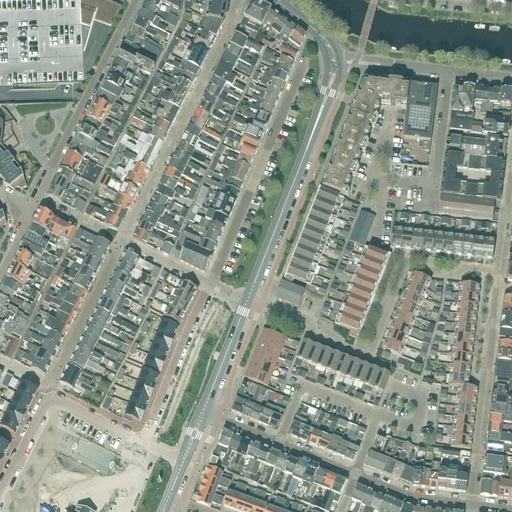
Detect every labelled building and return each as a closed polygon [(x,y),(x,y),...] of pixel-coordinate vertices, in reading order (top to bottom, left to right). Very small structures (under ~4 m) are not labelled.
[(28,0),(0,1),(0,106),(0,107),(1,107),(7,107),(11,107),(12,107),(14,107),(14,106),(19,106),(67,104),(68,104),(73,104),(75,101),(75,100),(74,84),(83,84),(84,83),(86,78),(87,77),(103,46),(103,45),(97,39),(90,33),(94,21),(100,1),(97,0),(28,0)] [(147,0),(142,11),(161,21),(166,24),(175,28),(179,20),(181,7),(181,0),(147,0)] [(218,0),(200,0),(205,1),(204,7),(226,12),(228,3),(218,0)] [(258,35),(262,28),(271,10),(253,1),(241,26),(258,35)] [(226,12),(204,7),(201,6),(200,11),(208,13),(206,18),(210,19),(223,22),(226,12)] [(272,29),(281,17),(271,10),(262,28),(258,35),(254,44),(258,46),(263,37),(262,37),(269,27),(272,29)] [(165,33),(167,29),(159,25),(161,21),(142,11),(138,19),(150,25),(165,33)] [(190,22),(191,15),(184,14),(183,21),(190,22)] [(281,35),(289,24),(281,17),(272,29),(266,37),(262,45),(270,49),(274,43),(270,41),(276,32),(281,35)] [(155,33),(148,29),(150,25),(138,19),(134,27),(146,34),(164,43),(168,37),(156,31),(155,33)] [(208,24),(199,19),(196,24),(206,29),(204,33),(216,39),(222,28),(223,22),(210,19),(210,22),(208,24)] [(179,30),(182,32),(184,33),(188,24),(183,21),(183,22),(179,30)] [(284,48),(298,30),(289,24),(281,35),(276,41),(274,43),(270,49),(274,52),(280,44),(282,42),(284,44),(282,47),(284,48)] [(258,35),(241,26),(236,35),(254,44),(258,35)] [(163,52),(164,49),(160,47),(151,41),(144,38),(146,34),(134,27),(130,35),(148,45),(163,52)] [(306,36),(298,30),(284,48),(280,54),(295,62),(299,54),(290,50),(293,46),(300,50),(306,36)] [(212,47),(216,39),(204,33),(202,37),(196,34),(194,38),(195,38),(200,41),(212,47)] [(163,52),(148,45),(130,35),(125,44),(138,50),(159,60),(163,52)] [(258,46),(254,44),(236,35),(230,46),(246,54),(248,49),(260,56),(263,49),(258,46)] [(180,41),(178,40),(174,38),(170,46),(174,48),(175,47),(177,48),(180,41)] [(212,47),(200,41),(195,38),(193,43),(185,39),(183,42),(188,45),(191,47),(191,46),(194,48),(208,55),(212,47)] [(154,68),(159,60),(138,50),(125,44),(121,51),(141,61),(154,68)] [(191,46),(191,47),(188,45),(185,50),(187,52),(185,56),(191,59),(188,64),(188,65),(200,71),(208,55),(194,48),(191,46)] [(252,62),(246,58),(248,55),(246,54),(230,46),(226,54),(239,61),(255,69),(259,60),(255,58),(252,62)] [(154,68),(141,61),(121,51),(117,60),(141,72),(145,74),(151,76),(154,68)] [(237,65),(239,61),(226,54),(222,62),(235,69),(246,74),(248,70),(237,65)] [(275,59),(265,54),(263,58),(292,70),(294,64),(282,58),(280,62),(275,59)] [(288,78),(292,70),(263,58),(262,62),(273,67),(271,70),(276,72),(288,78)] [(139,81),(139,78),(140,76),(139,75),(141,72),(117,60),(113,67),(135,79),(139,81)] [(200,71),(188,65),(182,62),(181,66),(174,63),(172,67),(175,69),(184,73),(196,79),(200,71)] [(247,85),(249,81),(244,78),(233,72),(235,69),(222,62),(218,71),(231,77),(237,80),(247,85)] [(131,87),(132,85),(135,79),(113,67),(109,76),(126,84),(131,87)] [(276,72),(271,70),(269,74),(262,71),(260,75),(272,80),(285,86),(288,78),(276,72)] [(243,94),(245,89),(235,84),(237,80),(231,77),(218,71),(214,78),(226,85),(243,94)] [(192,87),(196,79),(184,73),(182,77),(173,73),(171,77),(174,78),(180,81),(192,87)] [(256,83),(260,75),(256,73),(252,81),(256,83)] [(141,82),(142,82),(147,84),(151,76),(145,74),(141,82)] [(172,82),(156,74),(154,78),(161,82),(167,85),(173,88),(188,95),(192,87),(180,81),(174,78),(172,82)] [(124,88),(126,84),(109,76),(105,83),(126,94),(129,96),(131,92),(124,88)] [(150,86),(154,88),(157,90),(161,82),(154,78),(150,86)] [(239,101),(241,99),(234,95),(234,94),(224,89),(226,85),(214,78),(210,87),(222,93),(228,96),(239,101)] [(282,94),(285,86),(272,80),(270,85),(264,82),(262,85),(269,88),(282,94)] [(363,83),(361,90),(377,95),(378,94),(382,95),(384,96),(381,102),(382,103),(382,102),(399,105),(399,108),(400,108),(401,111),(407,111),(410,85),(369,80),(369,81),(364,84),(363,83)] [(142,93),(147,84),(142,82),(138,90),(142,93)] [(129,96),(126,94),(105,83),(101,92),(113,98),(116,100),(119,101),(121,97),(123,98),(124,96),(128,98),(129,96)] [(267,93),(260,90),(254,87),(255,85),(251,83),(248,90),(260,94),(278,102),(282,94),(269,88),(267,93)] [(431,142),(437,88),(410,85),(407,111),(403,139),(431,142)] [(236,109),(238,105),(227,99),(228,96),(222,93),(210,87),(206,95),(218,101),(225,104),(226,105),(236,109)] [(184,104),(188,95),(173,88),(172,90),(175,91),(173,93),(169,91),(167,95),(169,96),(184,104)] [(486,116),(489,89),(477,88),(477,90),(475,102),(481,103),(480,115),(486,116)] [(499,105),(501,91),(489,89),(486,116),(492,116),(493,104),(499,105)] [(134,98),(135,98),(138,100),(142,93),(138,90),(134,98)] [(372,120),(381,97),(377,95),(361,90),(352,113),(372,120)] [(471,115),(474,91),(465,90),(465,93),(461,92),(460,91),(457,91),(456,92),(454,92),(451,119),(455,119),(456,113),(471,115)] [(511,101),(511,91),(501,91),(499,105),(499,106),(511,108),(511,101)] [(116,100),(113,98),(101,92),(96,101),(112,109),(119,113),(121,108),(114,104),(116,100)] [(180,111),(184,104),(169,96),(167,95),(161,92),(157,99),(163,102),(167,105),(180,111)] [(146,104),(150,96),(146,94),(142,102),(146,104)] [(275,110),(278,102),(260,94),(258,98),(253,96),(252,101),(257,103),(275,110)] [(224,114),(226,110),(224,109),(226,105),(225,104),(218,101),(206,95),(202,103),(224,114)] [(134,109),(138,100),(135,98),(130,107),(134,109)] [(117,117),(119,113),(112,109),(96,101),(92,110),(110,119),(115,121),(117,117),(109,113),(110,113),(117,117)] [(257,103),(255,107),(243,102),(241,106),(258,114),(271,119),(275,110),(257,103)] [(167,105),(165,109),(154,103),(152,107),(163,113),(176,119),(180,111),(167,105)] [(232,118),(224,114),(202,103),(198,111),(210,117),(217,120),(228,126),(232,118)] [(126,116),(130,118),(134,109),(130,107),(126,116)] [(108,124),(110,119),(92,110),(87,119),(103,127),(115,133),(117,128),(108,124)] [(208,121),(210,117),(198,111),(194,119),(206,125),(213,129),(214,126),(212,126),(213,123),(208,121)] [(151,122),(148,121),(140,117),(141,115),(137,112),(133,119),(145,125),(167,136),(172,128),(153,118),(147,115),(146,116),(152,120),(151,122)] [(256,118),(247,114),(243,112),(241,116),(255,122),(268,127),(271,119),(258,114),(256,118)] [(172,128),(176,119),(163,113),(161,118),(155,114),(153,118),(172,128)] [(362,145),(372,120),(352,113),(342,138),(362,145)] [(130,118),(126,116),(124,115),(119,124),(121,125),(125,127),(130,118)] [(498,118),(486,117),(485,124),(509,128),(510,120),(506,119),(502,119),(498,118)] [(100,131),(103,127),(87,119),(83,127),(106,139),(108,135),(100,131)] [(163,145),(167,136),(145,125),(133,119),(131,123),(145,130),(142,134),(149,138),(163,145)] [(220,142),(222,138),(215,135),(204,129),(206,125),(194,119),(190,127),(208,136),(213,139),(220,142)] [(225,130),(227,126),(218,122),(216,126),(225,130)] [(264,135),(268,127),(255,122),(253,126),(245,123),(243,127),(245,127),(264,135)] [(508,138),(509,128),(485,124),(484,129),(472,128),(471,133),(508,138)] [(121,136),(125,127),(121,125),(117,134),(121,136)] [(112,142),(106,139),(83,127),(78,136),(100,147),(102,143),(111,147),(108,151),(112,153),(114,149),(116,144),(112,142)] [(216,151),(218,147),(211,143),(207,141),(208,139),(206,139),(208,136),(190,127),(186,135),(199,142),(209,147),(216,151)] [(261,144),(264,135),(245,127),(242,136),(245,137),(246,138),(261,144)] [(121,136),(117,134),(116,133),(112,142),(116,144),(121,136)] [(149,138),(142,134),(138,143),(144,147),(158,154),(163,145),(149,138)] [(212,159),(214,155),(205,150),(197,146),(199,142),(186,135),(181,144),(195,151),(203,154),(212,159)] [(100,147),(78,136),(74,144),(88,151),(95,155),(97,151),(110,157),(112,153),(108,151),(100,147)] [(142,151),(134,147),(127,143),(129,139),(124,137),(120,145),(125,147),(132,151),(140,155),(154,162),(158,154),(144,147),(142,151)] [(261,144),(246,138),(245,137),(243,140),(236,137),(234,142),(244,147),(257,152),(261,144)] [(362,145),(342,138),(332,162),(352,169),(362,145)] [(500,161),(503,140),(487,138),(486,143),(461,140),(460,149),(459,155),(463,156),(469,157),(476,157),(481,158),(484,158),(484,159),(487,159),(488,160),(500,161)] [(108,161),(95,155),(88,151),(74,144),(70,153),(83,160),(86,156),(93,159),(99,162),(97,167),(103,170),(108,161)] [(207,168),(210,164),(193,155),(195,151),(181,144),(177,152),(191,159),(207,168)] [(121,156),(122,154),(125,147),(120,145),(116,154),(121,156)] [(6,183),(21,171),(21,170),(12,159),(1,146),(0,146),(0,176),(6,183)] [(222,157),(226,148),(222,146),(218,155),(222,157)] [(254,160),(257,152),(244,147),(243,151),(236,148),(234,152),(239,154),(254,160)] [(138,158),(130,154),(126,152),(124,155),(122,154),(121,156),(122,157),(127,160),(131,161),(135,163),(150,171),(154,162),(140,155),(138,158)] [(205,172),(201,170),(188,163),(191,159),(177,152),(173,161),(187,168),(194,172),(194,171),(204,176),(205,172)] [(89,163),(83,160),(70,153),(61,170),(80,180),(94,187),(101,173),(87,166),(89,163)] [(110,164),(117,168),(122,157),(121,156),(116,154),(116,153),(110,164)] [(254,160),(239,154),(238,156),(240,157),(239,159),(235,158),(229,155),(228,159),(237,163),(250,169),(254,160)] [(463,156),(459,155),(446,154),(443,174),(455,176),(456,169),(462,170),(463,156)] [(488,160),(487,159),(485,173),(491,174),(491,180),(503,182),(505,162),(488,160)] [(144,182),(150,171),(135,163),(131,161),(125,172),(130,174),(144,182)] [(200,185),(202,181),(193,176),(195,172),(194,172),(187,168),(173,161),(168,169),(182,176),(200,185)] [(237,163),(236,167),(224,162),(222,166),(229,169),(234,172),(247,177),(250,169),(237,163)] [(342,196),(352,169),(332,162),(321,191),(328,193),(329,191),(342,196)] [(119,169),(117,168),(110,164),(108,168),(117,172),(119,169)] [(180,181),(182,176),(168,169),(164,178),(178,185),(190,191),(192,187),(180,181)] [(247,177),(234,172),(229,169),(227,173),(221,171),(219,176),(223,177),(230,180),(243,186),(247,177)] [(94,187),(80,180),(61,170),(57,179),(71,186),(90,196),(94,187)] [(21,190),(27,188),(21,171),(6,183),(3,185),(6,186),(15,191),(15,190),(19,187),(21,190)] [(139,192),(144,182),(130,174),(124,185),(139,192)] [(454,183),(455,176),(443,174),(441,195),(458,197),(460,184),(454,183)] [(106,190),(112,179),(105,175),(99,186),(106,190)] [(240,194),(243,186),(230,180),(223,177),(222,181),(220,185),(240,194)] [(175,189),(178,185),(164,178),(160,186),(180,197),(181,197),(183,193),(175,189)] [(90,196),(71,186),(57,179),(52,187),(74,199),(79,201),(81,198),(87,202),(90,196)] [(236,202),(240,194),(220,185),(211,182),(206,180),(205,184),(223,192),(221,196),(236,202)] [(500,202),(503,182),(491,180),(490,188),(484,187),(482,200),(500,202)] [(133,203),(139,192),(124,185),(119,196),(133,203)] [(178,201),(180,197),(160,186),(155,195),(172,203),(174,199),(178,201)] [(79,201),(74,199),(52,187),(47,197),(81,214),(86,204),(79,201)] [(206,197),(208,191),(203,188),(195,206),(201,208),(203,204),(205,199),(206,197)] [(344,200),(328,193),(321,191),(285,283),(292,285),(294,280),(310,286),(344,200)] [(191,192),(187,200),(189,201),(193,203),(194,200),(196,194),(191,192)] [(206,197),(205,199),(203,204),(211,207),(209,212),(214,214),(229,220),(236,202),(221,196),(216,194),(215,198),(208,196),(208,198),(206,197)] [(175,205),(172,203),(155,195),(151,204),(164,210),(166,205),(173,209),(175,205)] [(493,222),(495,202),(441,195),(439,215),(493,222)] [(128,214),(133,203),(119,196),(113,207),(128,214)] [(128,214),(113,207),(105,203),(101,212),(123,223),(128,214)] [(166,211),(164,210),(151,204),(146,212),(172,225),(174,221),(164,216),(166,211)] [(180,218),(185,220),(188,211),(177,205),(176,208),(182,211),(180,218)] [(89,206),(85,215),(91,218),(92,215),(95,209),(89,206)] [(95,209),(92,215),(94,216),(95,214),(107,220),(104,225),(119,232),(123,223),(101,212),(95,209)] [(76,229),(40,211),(33,225),(69,243),(76,229)] [(177,227),(172,225),(146,212),(141,222),(154,229),(155,229),(158,223),(174,231),(171,237),(177,240),(179,234),(181,230),(177,227)] [(376,218),(374,217),(361,212),(349,242),(364,247),(376,218)] [(212,218),(204,215),(201,213),(199,218),(200,218),(202,219),(225,229),(229,220),(214,214),(212,218)] [(197,217),(196,217),(192,215),(189,222),(194,224),(197,217)] [(181,230),(185,220),(180,218),(177,227),(181,230)] [(225,229),(202,219),(200,218),(198,223),(208,227),(207,232),(221,238),(225,229)] [(152,233),(154,229),(141,222),(137,230),(163,243),(165,239),(157,235),(157,236),(152,233)] [(221,238),(207,232),(188,224),(186,228),(196,233),(205,236),(203,241),(218,247),(221,238)] [(64,252),(69,243),(33,225),(28,234),(49,245),(60,250),(64,252)] [(401,250),(403,230),(393,229),(390,248),(401,250)] [(111,246),(85,233),(80,230),(75,240),(81,243),(83,239),(94,244),(92,249),(106,256),(111,246)] [(165,244),(163,243),(137,230),(133,239),(146,246),(148,241),(163,248),(165,244)] [(411,251),(414,231),(403,230),(401,250),(411,251)] [(421,252),(424,233),(414,231),(411,251),(421,252)] [(218,247),(203,241),(184,233),(180,241),(214,256),(218,247)] [(432,253),(434,234),(424,233),(421,252),(432,253)] [(47,250),(49,245),(28,234),(24,243),(49,256),(51,252),(47,250)] [(442,254),(444,235),(434,234),(432,253),(442,254)] [(452,256),(454,236),(444,235),(442,254),(452,256)] [(462,257),(464,237),(454,236),(452,256),(462,257)] [(472,258),(474,239),(464,237),(462,257),(472,258)] [(482,259),(484,240),(474,239),(472,258),(482,259)] [(92,249),(81,243),(75,240),(72,245),(79,248),(90,254),(87,258),(102,265),(106,256),(92,249)] [(493,260),(495,241),(484,240),(482,259),(493,260)] [(206,275),(214,256),(180,241),(173,259),(206,275)] [(57,260),(56,259),(49,256),(24,243),(20,252),(55,270),(56,268),(54,266),(57,260)] [(170,257),(174,248),(165,244),(163,248),(161,253),(170,257)] [(388,257),(365,248),(335,325),(351,331),(349,337),(356,339),(388,257)] [(60,261),(64,252),(60,250),(56,259),(57,260),(60,261)] [(51,279),(55,270),(20,252),(13,265),(47,283),(51,279)] [(102,265),(87,258),(75,252),(73,254),(75,255),(74,257),(85,263),(83,267),(97,275),(102,265)] [(148,271),(151,266),(126,253),(121,263),(135,270),(137,266),(148,271)] [(60,268),(65,270),(66,271),(69,264),(63,261),(60,268)] [(142,274),(135,270),(121,263),(116,272),(137,283),(142,274)] [(97,275),(83,267),(75,264),(73,268),(80,272),(78,277),(92,284),(97,275)] [(41,296),(47,283),(13,265),(6,279),(41,296)] [(61,280),(65,270),(60,268),(56,277),(60,279),(61,280)] [(156,281),(161,271),(155,268),(150,278),(152,279),(156,281)] [(143,286),(137,283),(116,272),(111,282),(126,289),(128,284),(138,290),(140,287),(142,288),(143,286)] [(92,284),(78,277),(70,273),(68,278),(76,281),(73,286),(88,293),(92,284)] [(427,291),(431,281),(413,274),(409,283),(427,291)] [(53,283),(51,287),(55,289),(60,279),(56,277),(53,283)] [(42,296),(41,296),(6,279),(1,288),(15,295),(33,304),(37,306),(42,296)] [(198,290),(196,289),(182,281),(177,290),(194,299),(198,290)] [(138,295),(126,289),(111,282),(107,291),(121,298),(123,294),(136,300),(138,295)] [(305,292),(285,284),(283,283),(276,299),(298,308),(305,292)] [(424,300),(427,291),(409,283),(406,293),(424,300)] [(480,286),(477,286),(461,284),(459,295),(479,297),(480,286)] [(88,293),(73,286),(69,293),(67,292),(67,290),(62,287),(60,291),(83,302),(88,293)] [(13,300),(15,295),(1,288),(0,290),(0,298),(11,304),(23,309),(25,306),(13,300)] [(154,301),(158,292),(154,290),(150,299),(154,301)] [(189,308),(194,299),(177,290),(173,299),(189,308)] [(78,311),(83,302),(60,291),(59,295),(56,300),(64,304),(78,311)] [(132,306),(134,304),(121,298),(107,291),(102,300),(116,307),(121,310),(123,305),(129,308),(131,306),(132,306)] [(420,310),(424,300),(406,293),(402,303),(420,310)] [(478,307),(479,297),(459,295),(458,305),(478,307)] [(64,304),(56,300),(47,296),(43,302),(50,306),(51,304),(61,309),(59,313),(74,321),(78,311),(64,304)] [(189,308),(173,299),(168,297),(166,300),(171,303),(168,308),(185,316),(189,308)] [(511,306),(511,298),(504,297),(503,306),(511,306)] [(9,308),(11,304),(0,298),(0,309),(29,323),(30,320),(27,318),(18,314),(19,312),(9,308)] [(121,310),(116,307),(102,300),(97,310),(112,317),(114,312),(124,318),(126,315),(128,316),(129,314),(121,310)] [(312,301),(309,310),(320,312),(322,304),(312,301)] [(416,319),(420,310),(402,303),(398,312),(416,319)] [(33,315),(37,306),(33,304),(29,312),(33,315)] [(327,315),(331,307),(325,305),(321,313),(327,315)] [(476,317),(478,307),(458,305),(457,315),(476,317)] [(511,306),(503,306),(502,314),(511,315),(511,306)] [(180,325),(185,316),(168,308),(164,317),(180,325)] [(24,332),(29,323),(0,309),(0,332),(0,333),(13,339),(16,340),(12,348),(9,346),(4,356),(10,359),(24,332)] [(127,325),(112,317),(97,310),(93,318),(107,326),(109,322),(119,327),(131,333),(133,328),(127,325)] [(413,329),(416,319),(398,312),(394,321),(413,329)] [(69,330),(74,321),(59,313),(55,320),(54,320),(54,318),(48,315),(47,318),(69,330)] [(511,315),(502,314),(501,322),(511,323),(511,315)] [(475,327),(476,317),(457,315),(456,325),(475,327)] [(38,326),(41,320),(36,317),(33,323),(38,326)] [(64,339),(69,330),(47,318),(45,322),(49,324),(46,329),(64,339)] [(119,332),(107,326),(93,318),(88,327),(102,334),(104,331),(115,336),(117,333),(118,334),(119,332)] [(409,338),(413,329),(394,321),(391,331),(395,332),(409,338)] [(163,322),(159,334),(174,341),(179,329),(163,322)] [(511,323),(501,322),(500,331),(511,332),(511,323)] [(60,348),(64,339),(46,329),(38,326),(33,323),(30,328),(37,331),(48,337),(45,341),(60,348)] [(474,337),(475,327),(456,325),(455,335),(474,337)] [(121,344),(102,335),(102,334),(88,327),(84,336),(98,343),(100,339),(113,345),(119,348),(121,344)] [(287,339),(270,332),(264,330),(260,340),(283,349),(287,339)] [(409,338),(395,332),(391,331),(387,340),(405,348),(409,338)] [(511,332),(500,331),(499,339),(511,340),(511,332)] [(45,341),(33,335),(28,332),(23,342),(28,344),(30,339),(43,346),(41,350),(55,358),(60,348),(45,341)] [(159,334),(154,345),(170,352),(174,341),(159,334)] [(473,348),(474,337),(455,335),(453,345),(473,348)] [(118,356),(97,345),(98,343),(84,336),(78,347),(93,354),(95,350),(105,355),(109,357),(109,356),(116,359),(118,356)] [(279,358),(283,349),(260,340),(256,349),(279,358)] [(401,357),(405,348),(387,340),(383,350),(401,357)] [(50,367),(55,358),(41,350),(28,344),(23,342),(21,347),(27,350),(32,352),(30,357),(50,367)] [(306,364),(314,345),(304,342),(297,360),(306,364)] [(511,344),(499,343),(498,353),(511,354),(511,344)] [(154,345),(150,357),(165,363),(170,352),(154,345)] [(316,367),(323,349),(314,345),(306,364),(316,367)] [(472,358),(473,348),(453,345),(452,356),(472,358)] [(105,360),(93,354),(78,347),(74,355),(88,363),(90,359),(101,364),(102,361),(104,362),(105,360)] [(275,368),(279,358),(256,349),(252,359),(275,368)] [(326,371),(333,353),(323,349),(316,367),(326,371)] [(50,367),(30,357),(19,351),(14,361),(20,364),(23,359),(33,365),(31,370),(45,377),(50,367)] [(335,375),(342,357),(333,353),(326,371),(335,375)] [(511,354),(498,353),(497,362),(511,364),(511,354)] [(407,354),(404,362),(419,368),(417,374),(419,375),(424,361),(407,354)] [(105,371),(88,363),(74,355),(69,364),(84,372),(86,367),(103,376),(105,371)] [(470,368),(472,358),(452,356),(451,366),(470,368)] [(150,357),(145,369),(152,371),(161,375),(165,363),(150,357)] [(345,378),(352,360),(342,357),(335,375),(345,378)] [(271,377),(275,368),(252,359),(249,368),(271,377)] [(354,382),(361,364),(352,360),(345,378),(354,382)] [(511,382),(511,364),(497,362),(495,380),(511,382)] [(364,386),(371,368),(361,364),(354,382),(364,386)] [(94,390),(89,388),(91,383),(81,377),(83,373),(69,366),(60,384),(79,394),(81,389),(87,392),(91,394),(94,390)] [(469,378),(470,368),(451,366),(450,376),(469,378)] [(268,387),(271,377),(249,368),(245,378),(268,387)] [(373,390),(380,371),(371,368),(364,386),(373,390)] [(144,371),(139,383),(155,389),(159,378),(144,371)] [(383,394),(390,375),(380,371),(373,390),(383,394)] [(418,383),(421,376),(408,371),(405,378),(418,383)] [(7,376),(1,387),(7,390),(13,378),(7,376)] [(468,388),(469,378),(450,376),(449,387),(458,388),(459,387),(468,388)] [(511,382),(495,380),(494,389),(509,391),(510,386),(511,386),(511,382)] [(241,417),(246,404),(248,398),(243,396),(249,383),(244,381),(231,413),(232,413),(241,417)] [(23,383),(17,395),(33,402),(38,391),(23,383)] [(139,383),(135,394),(150,401),(155,389),(139,383)] [(250,420),(263,389),(258,387),(251,405),(246,404),(241,417),(250,420)] [(468,388),(459,387),(458,388),(457,397),(477,400),(478,389),(468,388)] [(260,409),(267,391),(263,389),(250,420),(259,424),(264,411),(260,409)] [(511,391),(509,391),(494,389),(493,398),(508,400),(509,395),(511,395),(511,391)] [(134,395),(130,405),(146,412),(150,401),(135,394),(134,395)] [(275,402),(273,407),(276,408),(279,401),(281,396),(279,396),(276,394),(273,401),(275,402)] [(17,395),(12,405),(27,413),(33,402),(17,395)] [(476,410),(477,400),(457,397),(456,408),(476,410)] [(511,400),(508,400),(493,398),(492,408),(511,409),(511,400)] [(314,414),(317,404),(303,401),(301,411),(314,414)] [(268,428),(276,408),(273,407),(267,404),(264,411),(259,424),(268,428)] [(12,405),(6,416),(22,424),(27,413),(12,405)] [(124,417),(123,420),(131,424),(133,420),(141,424),(146,412),(130,405),(127,414),(126,416),(126,417),(124,417)] [(277,432),(285,412),(276,408),(268,428),(277,432)] [(474,420),(476,410),(456,408),(455,418),(474,420)] [(511,409),(492,408),(491,416),(511,418),(511,414),(511,413),(511,409)] [(319,418),(322,413),(317,411),(310,430),(305,428),(300,441),(309,445),(319,418)] [(6,416),(1,427),(16,435),(22,424),(6,416)] [(511,418),(491,416),(489,425),(503,427),(503,423),(511,423),(511,418)] [(305,428),(307,422),(296,417),(288,436),(300,441),(305,428)] [(337,426),(339,420),(330,417),(328,422),(333,424),(328,437),(323,435),(318,448),(327,452),(335,432),(337,426)] [(318,433),(323,420),(319,418),(309,445),(318,448),(323,435),(318,433)] [(473,430),(474,420),(455,418),(454,428),(473,430)] [(346,430),(349,424),(339,420),(337,426),(346,430)] [(511,427),(503,427),(489,425),(488,434),(507,436),(508,431),(509,432),(509,431),(511,430),(511,427)] [(345,459),(358,428),(353,426),(345,444),(341,443),(336,456),(345,459)] [(365,435),(367,431),(358,428),(345,459),(354,463),(359,450),(354,448),(360,434),(365,435)] [(472,440),(473,430),(454,428),(453,438),(472,440)] [(226,456),(228,450),(234,435),(225,431),(224,431),(213,458),(210,465),(211,465),(216,467),(219,460),(218,460),(220,454),(226,456)] [(336,456),(341,443),(344,436),(335,432),(327,452),(336,456)] [(511,437),(507,436),(488,434),(487,443),(511,445),(511,437)] [(237,454),(243,439),(234,435),(228,450),(226,456),(220,469),(226,472),(228,466),(227,465),(229,461),(232,452),(237,454)] [(385,445),(387,438),(378,435),(375,441),(385,445)] [(383,459),(391,440),(387,438),(385,445),(379,457),(374,471),(382,475),(388,461),(383,459)] [(471,451),(472,440),(453,438),(451,449),(471,451)] [(247,458),(253,443),(243,439),(237,454),(233,465),(237,467),(241,456),(247,458)] [(0,441),(0,455),(5,458),(10,447),(0,441)] [(402,452),(405,444),(396,441),(388,461),(382,475),(391,478),(398,462),(393,461),(397,452),(399,451),(402,452)] [(115,453),(121,456),(126,444),(120,442),(115,453)] [(249,481),(262,447),(253,443),(247,458),(245,463),(249,465),(243,479),(249,481)] [(375,456),(380,445),(375,443),(365,467),(374,471),(379,457),(375,456)] [(511,445),(487,443),(486,452),(509,455),(510,451),(511,450),(511,445)] [(402,467),(411,446),(405,444),(402,452),(398,462),(391,478),(400,482),(406,468),(402,467)] [(266,466),(271,451),(262,447),(249,481),(254,483),(258,485),(261,478),(257,477),(262,464),(266,466)] [(268,489),(281,455),(271,451),(266,466),(271,468),(263,487),(268,489)] [(414,460),(414,455),(412,454),(406,468),(400,482),(412,487),(415,466),(412,465),(414,460)] [(284,473),(290,458),(281,455),(268,489),(272,490),(280,471),(284,473)] [(504,476),(507,458),(486,456),(483,474),(494,475),(504,476)] [(286,496),(299,462),(290,458),(284,473),(290,475),(282,494),(286,496)] [(136,460),(128,461),(130,469),(137,468),(136,460)] [(302,483),(309,466),(299,462),(286,496),(291,498),(298,481),(302,483)] [(421,488),(424,465),(424,462),(420,462),(420,464),(416,463),(415,466),(412,487),(421,488)] [(458,476),(459,465),(454,464),(453,472),(451,472),(451,473),(448,473),(446,491),(456,493),(458,476)] [(466,494),(469,464),(463,464),(462,476),(458,476),(456,493),(466,494)] [(429,489),(431,475),(432,466),(424,465),(421,488),(429,489)] [(437,490),(440,472),(441,465),(437,465),(435,476),(431,475),(429,489),(437,490)] [(305,504),(318,470),(309,466),(302,483),(301,487),(305,489),(302,496),(304,496),(301,502),(305,504)] [(221,479),(223,474),(209,469),(206,478),(229,486),(231,482),(221,479)] [(322,489),(328,474),(318,470),(305,504),(315,508),(316,504),(312,503),(318,487),(322,489)] [(449,472),(444,472),(441,471),(441,472),(440,472),(437,490),(446,491),(448,473),(449,472)] [(324,511),(337,478),(328,474),(322,489),(327,491),(320,510),(324,511)] [(488,476),(483,475),(481,496),(498,498),(500,485),(496,484),(497,481),(488,480),(488,476)] [(229,486),(206,478),(203,486),(217,491),(218,487),(228,490),(229,486)] [(338,504),(347,482),(337,478),(324,511),(325,511),(329,511),(333,502),(338,504)] [(510,500),(511,483),(511,482),(501,481),(500,485),(498,498),(510,500)] [(233,511),(242,486),(238,484),(234,495),(229,493),(224,507),(233,511)] [(217,491),(203,486),(201,492),(200,495),(223,503),(225,499),(215,496),(217,491)] [(243,498),(247,487),(242,486),(233,511),(237,511),(243,511),(248,500),(243,498)] [(358,511),(361,505),(367,490),(358,486),(352,501),(357,503),(353,511),(358,511)] [(369,511),(377,494),(367,490),(361,505),(366,507),(364,511),(369,511)] [(254,511),(261,493),(256,491),(252,501),(248,500),(243,511),(254,511)] [(262,505),(266,494),(261,493),(254,511),(264,511),(267,507),(262,505)] [(377,511),(380,511),(386,498),(377,494),(369,511),(374,511),(375,511),(377,511)] [(223,503),(200,495),(196,503),(210,508),(212,504),(222,507),(223,503)] [(277,511),(282,500),(277,498),(273,509),(269,508),(267,511),(277,511)] [(390,511),(395,502),(386,498),(380,511),(390,511)] [(282,511),(286,502),(282,500),(277,511),(282,511)] [(401,511),(404,505),(395,502),(390,511),(401,511)]
